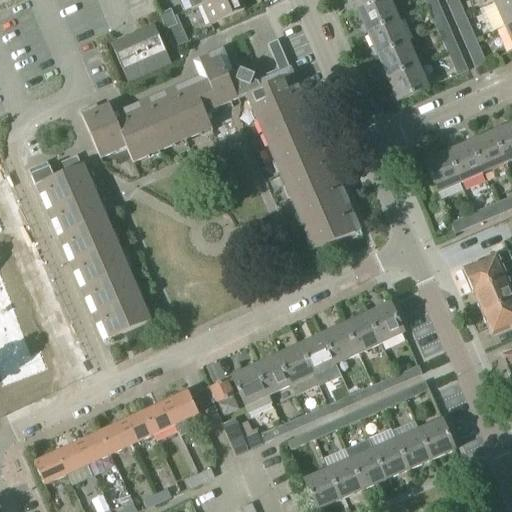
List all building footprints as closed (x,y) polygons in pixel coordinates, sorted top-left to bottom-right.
[(185,0),(191,11),(200,7),(215,0),(185,0)] [(242,13),(236,0),(215,0),(200,7),(209,27),(242,13)] [(386,0),(349,0),(356,14),(386,0)] [(396,23),(386,0),(356,14),(366,36),(396,23)] [(433,0),(421,0),(426,10),(436,6),(433,0)] [(464,20),(455,0),(446,0),(443,2),(453,24),(464,20)] [(511,0),(509,0),(493,7),(503,30),(511,25),(511,0)] [(436,6),(426,10),(436,33),(446,28),(436,6)] [(161,24),(173,19),(169,11),(158,16),(161,24)] [(173,19),(161,24),(164,32),(176,27),(173,19)] [(474,42),(464,20),(453,24),(463,47),(474,42)] [(396,23),(366,36),(376,59),(406,46),(396,23)] [(511,25),(503,30),(511,50),(511,25)] [(446,28),(436,33),(445,56),(456,51),(446,28)] [(110,47),(127,84),(169,65),(153,29),(110,47)] [(311,254),(355,235),(348,219),(353,217),(349,206),(343,208),(336,193),(342,191),(337,180),(332,182),(325,167),(331,165),(326,154),(321,156),(314,141),(320,139),(315,128),(309,130),(303,115),(309,113),(304,102),(298,104),(292,89),(297,87),(293,76),(292,76),(276,42),(266,46),(276,71),(256,80),(253,79),(253,78),(238,71),(238,73),(228,69),(222,70),(218,60),(209,64),(207,58),(197,62),(206,83),(176,96),(174,91),(163,95),(165,101),(150,108),(148,102),(137,107),(139,112),(124,119),(122,113),(112,118),(108,108),(91,115),(89,109),(78,114),(99,161),(124,150),(131,165),(210,131),(203,116),(244,98),(311,254)] [(484,66),(474,42),(463,47),(473,70),(484,66)] [(406,46),(376,59),(385,82),(416,69),(406,46)] [(466,73),(456,51),(445,56),(455,78),(466,73)] [(416,69),(385,82),(396,105),(426,91),(416,69)] [(511,163),(511,126),(491,136),(504,167),(511,163)] [(491,136),(468,146),(481,177),(504,167),(491,136)] [(468,146),(445,156),(458,186),(481,177),(468,146)] [(458,186),(445,156),(422,166),(436,196),(458,186)] [(80,168),(76,158),(48,170),(45,164),(27,173),(29,178),(33,189),(34,189),(39,198),(44,196),(51,211),(45,214),(50,224),(56,222),(62,237),(56,240),(61,250),(67,248),(73,263),(68,265),(72,276),(78,274),(85,289),(79,291),(84,302),(89,300),(96,315),(90,317),(95,328),(101,326),(108,342),(149,324),(81,167),(80,168)] [(511,211),(511,199),(494,207),(499,217),(511,211)] [(499,217),(494,207),(472,217),(476,227),(499,217)] [(476,227),(472,217),(449,227),(453,237),(476,227)] [(473,295),(506,280),(500,266),(510,262),(506,252),(462,272),(472,295),(473,295)] [(31,356),(0,274),(0,381),(3,389),(48,371),(40,352),(31,356)] [(511,293),(506,280),(473,295),(482,316),(511,303),(511,293)] [(511,303),(482,316),(492,339),(511,330),(511,303)] [(381,346),(404,335),(390,306),(367,316),(381,346)] [(358,357),(381,346),(367,316),(344,327),(358,357)] [(335,367),(358,357),(344,327),(322,337),(335,367)] [(313,377),(335,367),(322,337),(299,348),(313,377)] [(290,388),(313,377),(299,348),(276,358),(290,388)] [(511,378),(511,354),(503,359),(508,369),(507,372),(510,377),(511,378)] [(290,388),(276,358),(254,369),(268,398),(290,388)] [(398,387),(422,377),(418,368),(395,379),(398,387)] [(269,402),(268,398),(254,369),(230,380),(243,409),(250,406),(252,410),(256,412),(267,407),(269,402)] [(376,397),(398,387),(395,379),(372,389),(376,397)] [(209,390),(216,406),(231,399),(224,383),(209,390)] [(401,394),(405,402),(429,392),(425,384),(424,385),(401,394)] [(375,397),(371,389),(349,398),(353,407),(375,397)] [(167,404),(177,426),(181,435),(191,431),(187,421),(199,415),(189,393),(187,394),(167,404)] [(382,412),(405,402),(401,394),(379,404),(382,412)] [(330,416),(353,407),(349,398),(327,408),(330,416)] [(177,426),(167,404),(145,414),(155,436),(177,426)] [(377,406),(355,415),(359,423),(380,414),(377,406)] [(307,426),(330,416),(327,408),(326,408),(304,418),(307,426)] [(155,436),(145,414),(122,424),(133,446),(155,436)] [(337,432),(359,423),(355,415),(334,424),(337,432)] [(284,437),(307,426),(304,418),(281,428),(284,437)] [(431,462),(455,452),(442,422),(418,432),(431,462)] [(260,437),(257,430),(251,433),(247,423),(236,428),(237,432),(226,437),(235,458),(260,447),(284,437),(281,428),(260,437)] [(133,446),(122,424),(100,435),(110,457),(133,446)] [(314,442),(337,432),(334,424),(311,433),(314,442)] [(418,432),(395,442),(408,472),(431,462),(418,432)] [(291,451),(314,442),(311,433),(287,443),(291,451)] [(110,457),(100,435),(78,445),(88,467),(110,457)] [(395,442),(373,452),(386,482),(408,472),(395,442)] [(373,452),(372,452),(368,443),(346,452),(351,462),(350,462),(363,492),(386,482),(373,452)] [(88,467),(78,445),(56,455),(66,477),(88,467)] [(66,477),(56,455),(34,466),(44,487),(66,477)] [(350,462),(327,472),(340,502),(363,492),(350,462)] [(199,476),(202,485),(214,480),(210,471),(199,476)] [(327,472),(304,482),(317,511),(340,502),(327,472)] [(190,491),(202,485),(199,476),(186,482),(190,491)] [(119,502),(123,511),(143,511),(145,511),(129,478),(122,481),(129,498),(119,502)] [(171,500),(167,491),(155,497),(159,505),(171,500)] [(147,511),(159,505),(155,497),(143,502),(147,511)]
